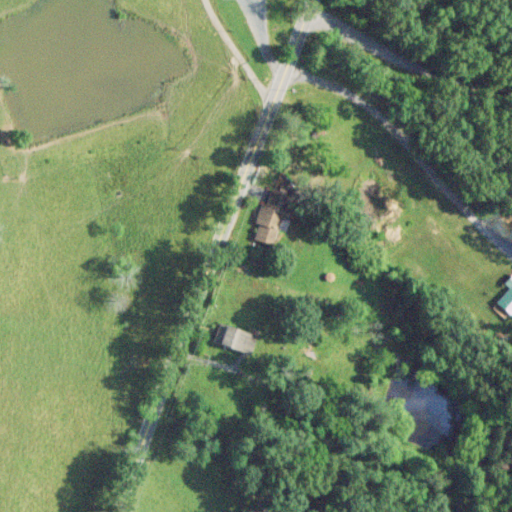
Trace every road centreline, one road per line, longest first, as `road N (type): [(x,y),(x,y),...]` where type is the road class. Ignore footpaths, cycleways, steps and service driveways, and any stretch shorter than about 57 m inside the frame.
road 1 (residential): [(115,511),(310,0)]
road 2 (residential): [(511,88),(419,68),(306,11)]
